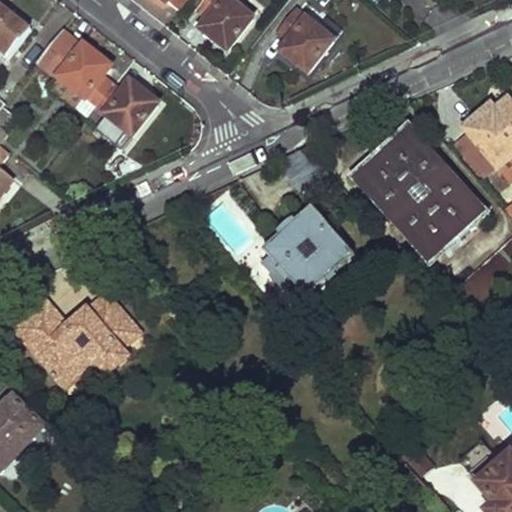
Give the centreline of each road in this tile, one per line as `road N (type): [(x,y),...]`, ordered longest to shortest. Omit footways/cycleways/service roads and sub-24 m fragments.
road 1 (residential): [(257,151),(0,275)]
road 2 (residential): [(511,23),(257,151)]
road 3 (residential): [(257,151),(242,123),(197,80),(95,0)]
